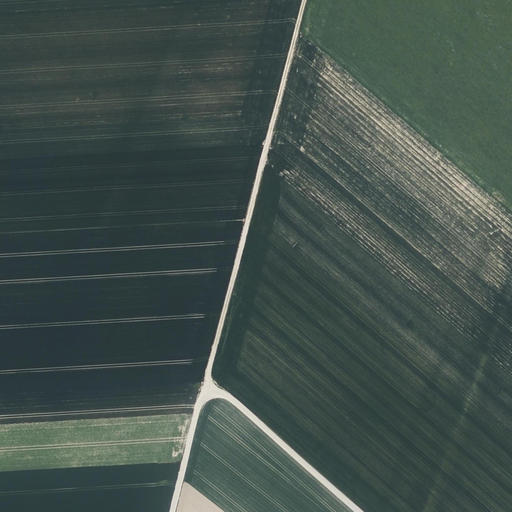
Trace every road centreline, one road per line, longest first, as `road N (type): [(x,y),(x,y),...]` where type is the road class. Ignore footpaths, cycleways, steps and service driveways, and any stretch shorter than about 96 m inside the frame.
road 1 (track): [(171,511),(303,0)]
road 2 (track): [(204,383),(359,511)]
